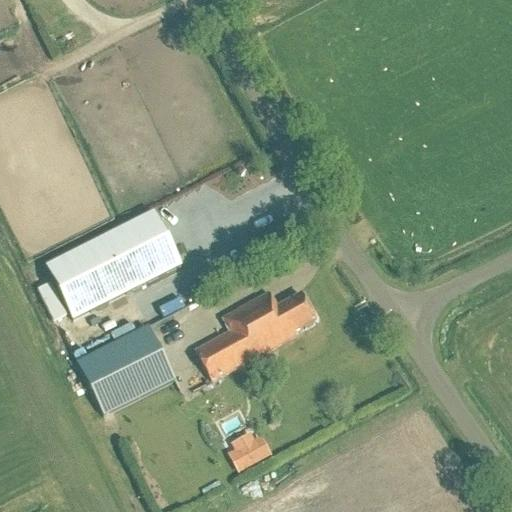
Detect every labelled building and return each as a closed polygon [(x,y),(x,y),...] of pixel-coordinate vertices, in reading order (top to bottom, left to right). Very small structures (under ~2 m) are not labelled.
[(32,30),(14,38),(19,50),(38,41),(32,30)] [(38,47),(23,52),(27,64),(42,59),(38,47)] [(150,217),(44,271),(71,324),(177,270),(150,217)] [(314,324),(299,298),(276,311),(268,297),(221,323),(228,336),(192,355),(210,388),(296,340),(293,336),(314,324)] [(147,331),(75,367),(102,421),(173,385),(147,331)] [(237,477),(270,460),(259,440),(226,458),(237,477)] [(424,482),(403,448),(392,455),(405,476),(391,484),(399,497),(424,482)] [(343,511),(335,496),(325,501),(330,511),(343,511)]
